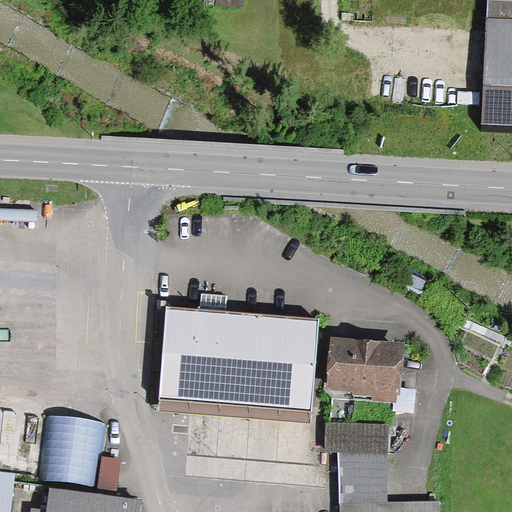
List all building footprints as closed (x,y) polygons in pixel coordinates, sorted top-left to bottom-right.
[(511,0),(498,0),(496,129),(511,129),(511,0)] [(328,326),(173,314),(165,419),(320,431),(328,326)] [(419,356),(349,347),(343,398),(413,407),(419,356)] [(393,462),(346,463),(346,511),(444,511),(444,505),(394,506),(393,462)] [(0,475),(0,511),(23,511),(27,482),(0,475)] [(149,511),(150,509),(63,498),(60,511),(149,511)]
